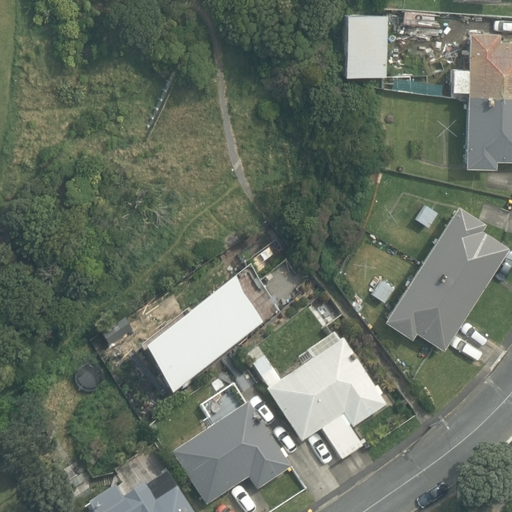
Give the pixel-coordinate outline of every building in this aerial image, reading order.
[(433,26),(434,12),(402,10),(401,24),(433,26)] [(342,75),(385,76),(386,14),(343,14),(342,75)] [(463,166),(494,167),(494,159),(511,159),(511,41),(497,41),(497,31),(467,30),(463,166)] [(462,68),(449,67),(448,89),(461,90),(462,68)] [(411,140),(411,156),(425,156),(425,139),(411,140)] [(414,331),(442,349),(447,341),(507,248),(479,230),(484,223),(455,204),(381,318),(410,337),(414,331)] [(424,206),(417,219),(427,224),(434,211),(424,206)] [(136,349),(170,391),(275,306),(242,265),(136,349)] [(372,293),(384,300),(392,287),(380,279),(372,293)] [(319,431),(339,462),(361,447),(349,429),(384,406),(378,396),(380,395),(374,387),(372,388),(339,339),(336,341),(331,334),(303,352),(309,360),(278,380),(262,357),(247,366),(299,444),(319,431)] [(226,492),(239,511),(259,511),(266,508),(254,489),(290,467),(284,458),(286,457),(280,447),(277,449),(247,403),(186,441),(181,433),(165,443),(205,505),(226,492)] [(190,511),(164,470),(121,498),(113,486),(85,503),(90,511),(190,511)]
